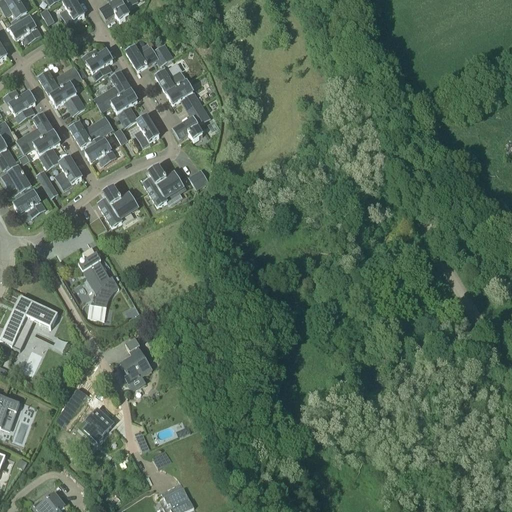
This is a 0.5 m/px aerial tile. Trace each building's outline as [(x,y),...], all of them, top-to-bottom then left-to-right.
[(17,23),(26,17),(19,5),(20,5),(19,3),(18,3),(16,0),(8,0),(4,3),(0,5),(0,10),(3,16),(10,12),(16,22),(17,23)] [(44,0),(50,8),(59,3),(57,0),(44,0)] [(70,0),(62,5),(67,13),(60,17),(68,29),(74,25),(75,25),(84,19),(72,0),(70,0)] [(126,12),(124,9),(135,3),(133,0),(117,0),(119,3),(99,15),(105,24),(115,19),(116,19),(120,25),(129,20),(124,13),(126,12)] [(41,18),(48,28),(53,25),(47,14),(41,18)] [(26,17),(17,23),(16,22),(15,23),(19,29),(10,35),(16,45),(27,38),(31,45),(40,39),(26,17)] [(135,50),(126,55),(125,55),(137,75),(157,63),(161,69),(172,62),(164,48),(153,55),(151,51),(140,58),(135,50)] [(82,61),(86,67),(96,84),(108,77),(104,70),(113,65),(107,55),(95,62),(91,55),(82,61)] [(155,80),(167,99),(187,86),(180,75),(176,67),(164,74),(155,80)] [(81,71),(77,73),(81,82),(86,79),(81,71)] [(50,101),(70,88),(71,89),(81,82),(76,74),(65,81),(64,78),(53,84),(48,76),(39,82),(50,101)] [(111,108),(131,95),(120,76),(110,82),(116,90),(105,97),(107,100),(97,106),(96,106),(101,115),(111,108)] [(189,116),(201,109),(187,86),(167,99),(173,108),(184,101),(188,108),(185,110),(189,116)] [(71,89),(70,88),(50,101),(56,110),(67,103),(71,110),(68,112),(73,119),(85,111),(71,89)] [(35,107),(29,97),(20,102),(15,94),(4,101),(19,125),(30,118),(26,112),(35,107)] [(111,108),(125,131),(137,123),(133,117),(130,118),(126,112),(137,105),(131,95),(111,108)] [(209,122),(201,109),(189,116),(192,122),(173,134),(179,144),(188,138),(189,139),(190,139),(193,145),(203,139),(198,132),(199,131),(198,129),(209,122)] [(34,150),(54,137),(42,118),(33,124),(38,132),(17,145),(24,156),(34,150)] [(144,137),(137,141),(142,150),(149,146),(159,140),(147,120),(137,126),(144,137)] [(81,151),(90,146),(102,139),(112,132),(107,124),(96,131),(95,128),(84,134),(79,126),(69,132),(81,151)] [(1,143),(11,136),(7,129),(0,132),(0,142),(1,143)] [(120,134),(115,137),(121,147),(127,144),(120,134)] [(6,171),(9,176),(18,170),(1,144),(12,137),(11,136),(1,143),(0,142),(0,161),(2,165),(0,165),(0,168),(3,173),(6,171)] [(54,137),(34,150),(48,172),(60,165),(55,158),(53,160),(49,153),(60,147),(54,137)] [(102,139),(90,146),(94,152),(85,157),(91,167),(102,160),(106,167),(115,161),(111,154),(102,139)] [(511,142),(503,149),(509,157),(511,154),(511,142)] [(29,165),(25,159),(20,163),(23,168),(29,165)] [(69,162),(59,168),(64,175),(55,180),(63,193),(82,182),(69,162)] [(14,186),(20,196),(30,190),(23,179),(24,179),(23,177),(22,177),(18,170),(9,176),(2,181),(7,190),(14,186)] [(158,171),(148,177),(152,182),(143,187),(157,210),(167,205),(165,202),(183,191),(174,177),(166,182),(165,180),(164,181),(158,171)] [(196,192),(207,185),(201,174),(189,181),(196,192)] [(43,175),(37,179),(44,189),(49,186),(43,175)] [(30,190),(20,196),(19,197),(23,203),(14,209),(20,219),(27,214),(31,221),(44,213),(30,190)] [(103,197),(106,203),(98,208),(112,230),(122,226),(120,223),(138,211),(129,197),(121,202),(120,201),(119,201),(113,191),(103,197)] [(87,227),(94,239),(107,233),(99,220),(87,227)] [(79,268),(82,273),(96,298),(94,301),(93,304),(93,308),(90,307),(88,320),(104,323),(106,310),(108,304),(110,299),(114,295),(119,291),(112,280),(110,282),(105,274),(106,273),(102,268),(102,269),(100,265),(101,264),(96,257),(95,258),(92,252),(82,257),(86,264),(85,265),(84,264),(83,264),(83,263),(82,263),(81,264),(80,264),(80,265),(80,266),(80,267),(79,268)] [(50,332),(58,317),(21,300),(17,308),(10,323),(8,322),(0,340),(0,345),(12,351),(12,350),(20,354),(34,324),(50,332)] [(56,340),(53,350),(62,353),(66,343),(56,340)] [(139,353),(138,351),(139,350),(135,342),(125,348),(132,361),(121,368),(128,379),(124,381),(129,388),(151,375),(139,353)] [(68,434),(90,401),(77,392),(55,425),(68,434)] [(0,431),(1,432),(8,413),(16,416),(20,407),(1,400),(0,401),(0,431)] [(97,414),(92,419),(90,418),(86,422),(88,424),(81,431),(97,445),(112,429),(111,428),(111,429),(108,426),(109,424),(103,418),(102,418),(101,417),(101,416),(99,415),(98,415),(97,414)] [(182,432),(184,438),(190,435),(188,429),(182,432)] [(142,455),(149,452),(142,437),(135,440),(142,455)] [(153,461),(158,471),(172,464),(166,454),(153,461)] [(161,497),(167,509),(170,507),(172,511),(194,511),(181,487),(161,497)] [(52,496),(47,500),(41,505),(39,504),(34,508),(36,511),(60,511),(67,507),(62,500),(59,503),(54,497),(53,498),(52,496)]
